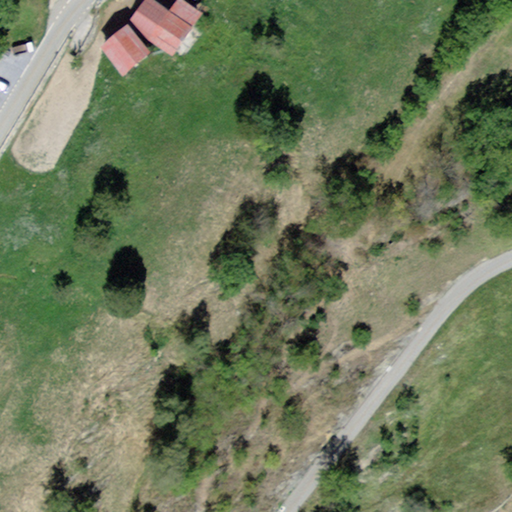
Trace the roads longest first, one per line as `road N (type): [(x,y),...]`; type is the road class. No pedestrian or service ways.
road 1 (residential): [(511,254),(454,296),(296,511)]
road 2 (residential): [(79,0),(0,130)]
